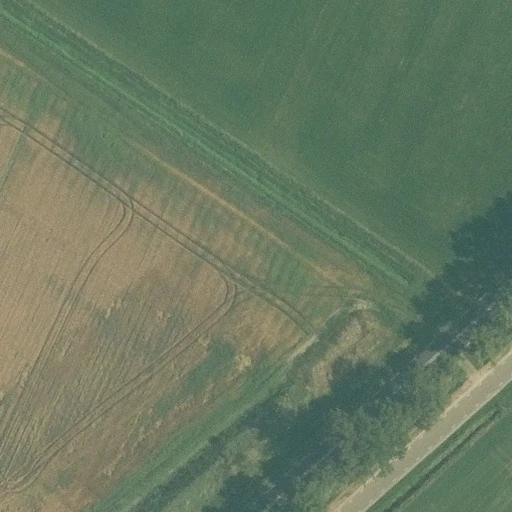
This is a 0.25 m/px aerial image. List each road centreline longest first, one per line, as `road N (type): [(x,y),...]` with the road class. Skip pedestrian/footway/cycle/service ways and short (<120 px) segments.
road 1 (primary): [(266,511),(511,288)]
road 2 (unclassified): [(350,511),(511,366)]
